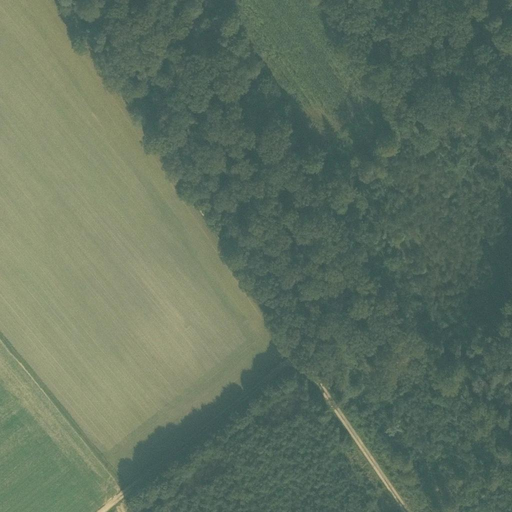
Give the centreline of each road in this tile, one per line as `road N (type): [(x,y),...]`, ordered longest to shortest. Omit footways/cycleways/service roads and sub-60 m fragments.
road 1 (track): [(59,0),(298,355)]
road 2 (track): [(103,511),(298,355)]
road 3 (track): [(405,511),(298,355)]
